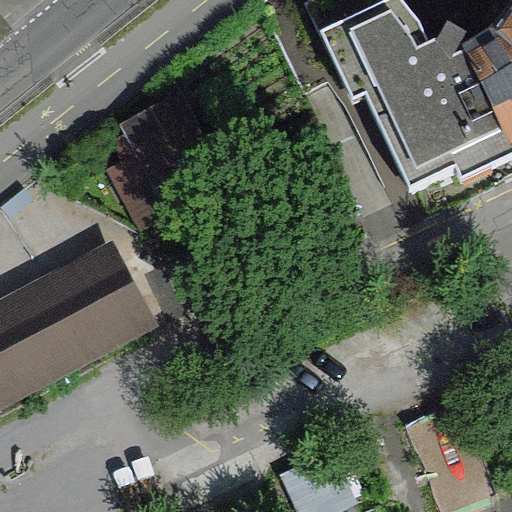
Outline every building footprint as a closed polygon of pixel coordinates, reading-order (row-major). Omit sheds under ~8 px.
[(511,145),(459,40),(439,51),(397,0),(306,0),(300,3),(346,96),(358,90),(410,194),(484,157),(489,167),(511,155),(511,145)] [(511,0),(504,0),(489,24),(459,40),(511,145),(511,144),(511,0)] [(106,166),(137,228),(224,185),(178,92),(121,121),(126,132),(112,139),(121,158),(106,166)] [(110,243),(0,301),(0,410),(156,328),(110,243)] [(415,430),(437,511),(474,511),(499,505),(474,414),(415,430)] [(298,511),(348,511),(353,510),(332,457),(284,476),(298,511)]
